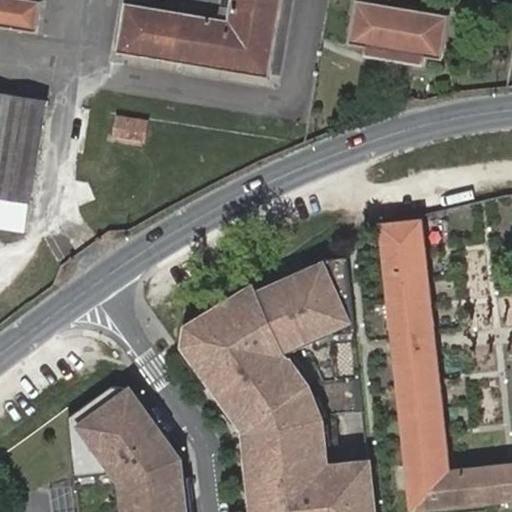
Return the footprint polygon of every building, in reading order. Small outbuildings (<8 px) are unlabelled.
[(232,0),(231,12),(161,0),(130,0),(123,45),(273,70),(284,0),(232,0)] [(0,32),(35,39),(40,8),(0,1),(0,32)] [(366,63),(423,72),(424,62),(440,65),(446,22),(356,7),(350,50),(367,52),(366,63)] [(0,89),(0,222),(29,227),(51,98),(0,89)] [(151,119),(121,114),(119,131),(147,137),(151,119)] [(422,220),(382,224),(385,247),(385,254),(413,510),(511,499),(511,465),(449,473),(437,364),(435,345),(422,225),(422,220)] [(355,320),(326,258),(260,288),(289,350),(355,320)] [(289,350),(260,288),(256,282),(186,324),(185,346),(246,432),(253,511),(380,511),(375,461),(332,463),(327,418),(312,384),(293,358),(289,350)] [(190,511),(185,458),(133,387),(79,425),(121,482),(124,511),(190,511)]
